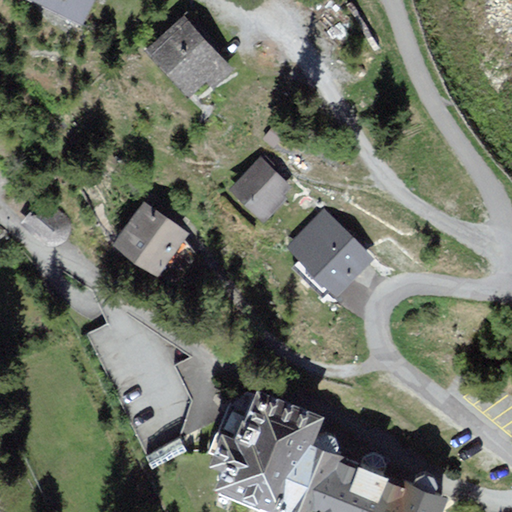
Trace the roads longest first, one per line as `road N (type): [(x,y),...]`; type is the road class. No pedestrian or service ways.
road 1 (residential): [(511,279),(384,181),(290,22),(227,0)]
road 2 (residential): [(511,459),(408,376),(377,327),(392,294),(408,286),(511,284)]
road 3 (residential): [(511,253),(503,212),(442,118),(387,0)]
road 4 (residential): [(0,203),(36,246),(105,292),(169,413)]
